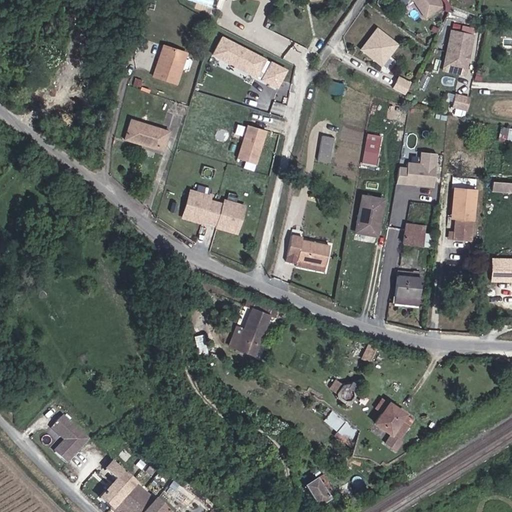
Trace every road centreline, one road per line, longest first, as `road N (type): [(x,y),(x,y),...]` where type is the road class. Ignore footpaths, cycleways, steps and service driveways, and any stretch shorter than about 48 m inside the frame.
road 1 (unclassified): [(511,345),(377,328),(208,262),(156,234),(0,106)]
road 2 (unclassified): [(0,412),(99,511)]
